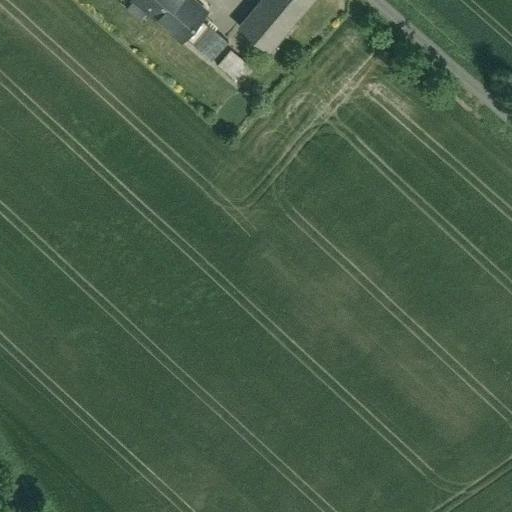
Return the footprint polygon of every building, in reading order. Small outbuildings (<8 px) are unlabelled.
[(215,7),(206,0),(137,0),(186,41),(192,34),(206,18),(215,7)] [(264,0),(243,25),(274,51),(317,0),(264,0)] [(206,18),(192,34),(203,43),(217,26),(206,18)] [(217,26),(203,43),(200,46),(218,61),(234,41),(217,26)] [(236,48),(222,65),(239,79),(253,62),(236,48)]
